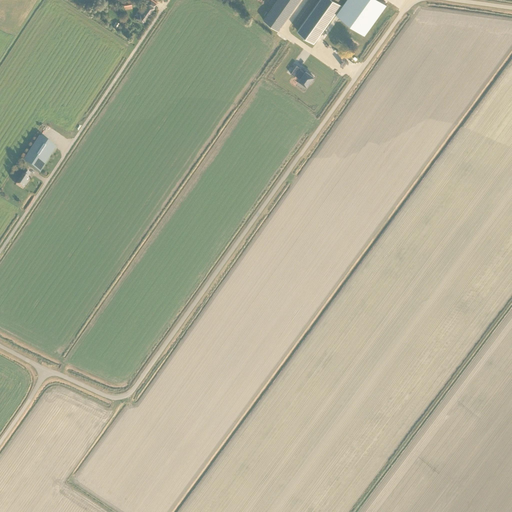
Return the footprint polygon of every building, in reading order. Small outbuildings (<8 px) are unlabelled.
[(151,0),(149,4),(148,3),(141,13),(140,13),(137,17),(143,22),(148,16),(150,17),(152,15),(150,13),(151,11),(152,12),(155,8),(154,7),(156,4),(151,0)] [(299,0),(276,0),(263,19),(279,30),(299,0)] [(318,37),(339,8),(342,4),(342,3),(336,0),(318,0),(297,30),(314,42),(318,37)] [(386,2),(383,0),(345,0),(342,4),(339,8),(340,8),(336,13),(337,13),(338,13),(341,15),(341,16),(348,21),(364,32),(386,2)] [(297,64),(291,73),(295,76),(296,75),(300,78),(300,79),(300,80),(307,85),(309,82),(310,82),(312,80),(311,79),(313,76),(306,71),(305,72),(303,71),(300,68),(301,67),(297,64)] [(40,174),(56,149),(39,138),(23,163),(40,174)] [(22,175),(22,176),(16,185),(23,190),(29,180),(28,179),(30,175),(25,171),(22,175)]
